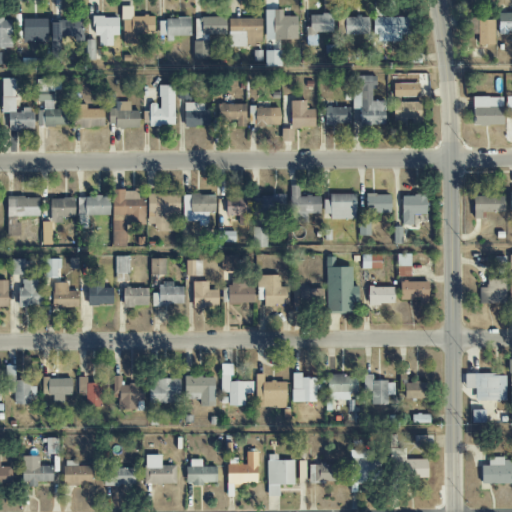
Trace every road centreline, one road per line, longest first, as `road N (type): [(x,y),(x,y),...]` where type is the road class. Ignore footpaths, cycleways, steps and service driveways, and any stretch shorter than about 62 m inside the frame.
road 1 (residential): [(439,0),(452,105),(453,511)]
road 2 (residential): [(0,344),(511,340)]
road 3 (tertiary): [(0,163),(511,160)]
